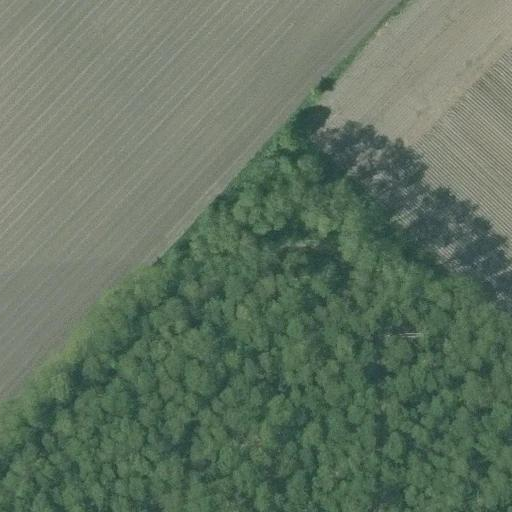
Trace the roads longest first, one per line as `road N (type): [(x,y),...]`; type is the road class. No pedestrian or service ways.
road 1 (track): [(0,501),(230,266),(268,251),(319,246),(344,262),(337,302),(314,332),(222,408),(152,511)]
road 2 (track): [(375,511),(380,381),(364,328)]
